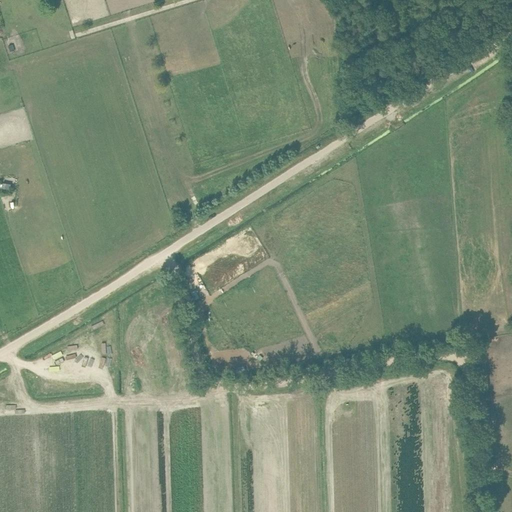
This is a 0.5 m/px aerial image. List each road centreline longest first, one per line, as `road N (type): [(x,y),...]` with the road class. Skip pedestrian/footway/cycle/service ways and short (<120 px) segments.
road 1 (unclassified): [(0,352),(501,35)]
road 2 (track): [(163,252),(178,281),(196,366),(219,383),(463,354),(483,511)]
